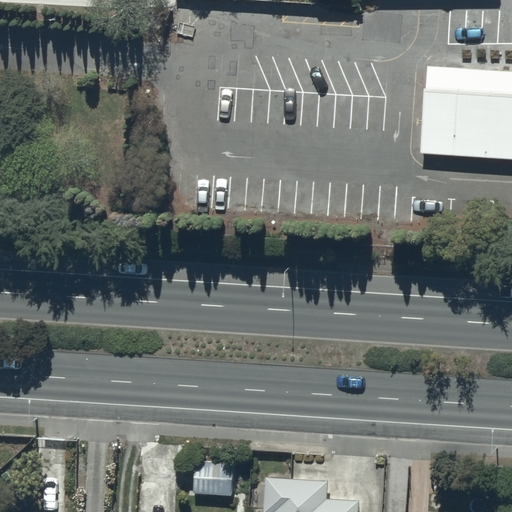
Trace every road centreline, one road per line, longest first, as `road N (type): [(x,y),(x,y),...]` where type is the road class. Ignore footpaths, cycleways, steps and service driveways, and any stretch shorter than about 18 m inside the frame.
road 1 (primary): [(511,405),(0,372)]
road 2 (primary): [(0,292),(511,324)]
